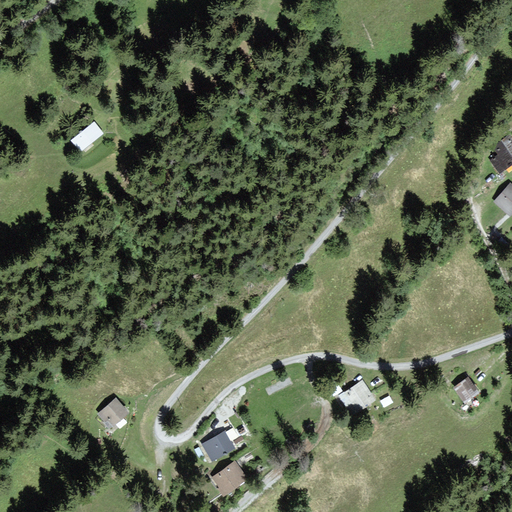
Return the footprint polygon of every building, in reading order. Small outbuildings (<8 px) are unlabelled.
[(99,130),(90,119),(66,139),(75,150),(99,130)] [(511,157),(511,141),(506,134),(490,145),(496,154),(488,159),(495,170),(511,157)] [(511,205),(511,185),(507,181),(491,200),(506,213),(511,205)] [(474,389),(464,374),(448,386),(458,400),(474,389)] [(371,397),(359,378),(335,393),(347,412),(371,397)] [(124,409),(111,395),(93,412),(106,426),(124,409)] [(230,447),(221,430),(197,443),(207,460),(230,447)] [(244,474),(232,457),(208,474),(219,491),(244,474)]
